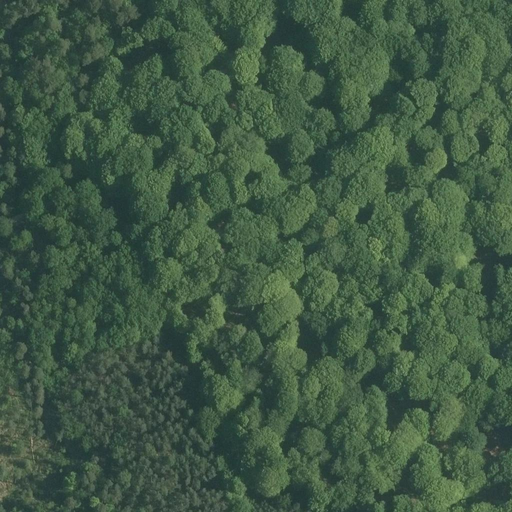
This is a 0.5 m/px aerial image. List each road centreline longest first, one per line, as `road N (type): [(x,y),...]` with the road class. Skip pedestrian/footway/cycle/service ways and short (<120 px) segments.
road 1 (track): [(0,231),(125,162),(293,0)]
road 2 (track): [(0,59),(68,164),(94,185)]
